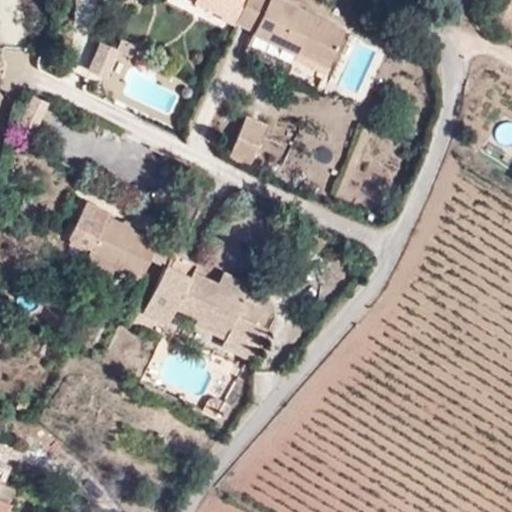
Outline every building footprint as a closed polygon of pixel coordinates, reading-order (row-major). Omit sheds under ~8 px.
[(198,0),(198,3),(228,19),(233,9),(215,0),(198,0)] [(215,0),(233,9),(228,19),(226,23),(238,29),(241,25),(263,35),(261,39),(300,58),(303,52),(312,35),(339,48),(347,32),(281,0),(215,0)] [(312,35),(303,52),(330,66),(339,48),(312,35)] [(119,39),(114,48),(130,56),(134,46),(119,39)] [(100,42),(90,64),(103,70),(114,48),(100,42)] [(272,131),(253,122),(237,159),(257,168),(272,131)] [(73,237),(96,248),(111,216),(113,212),(91,201),(73,237)] [(158,254),(164,241),(111,216),(96,248),(93,255),(121,268),(145,280),(158,254)] [(164,241),(158,254),(176,263),(182,253),(188,240),(169,232),(164,241)] [(203,263),(182,253),(176,263),(152,313),(174,323),(182,306),(204,317),(234,331),(242,315),(249,301),(250,298),(222,284),(198,273),(203,263)] [(121,268),(93,255),(88,265),(116,279),(121,268)] [(228,271),(222,284),(250,298),(249,301),(264,308),(271,292),(228,271)] [(271,329),(242,315),(234,331),(204,317),(200,325),(231,340),(228,346),(257,360),(271,329)]
